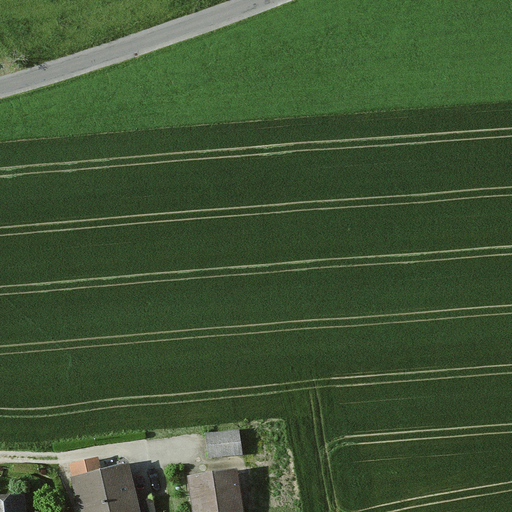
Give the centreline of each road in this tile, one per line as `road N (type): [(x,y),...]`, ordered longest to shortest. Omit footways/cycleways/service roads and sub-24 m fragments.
road 1 (unclassified): [(0,86),(262,0)]
road 2 (track): [(0,456),(198,439)]
